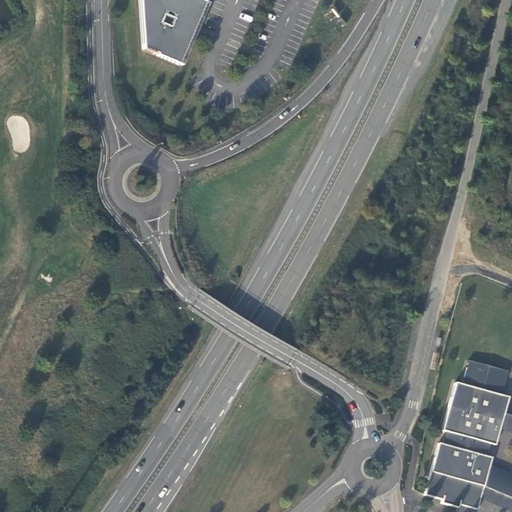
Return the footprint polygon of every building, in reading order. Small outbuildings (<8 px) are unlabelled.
[(193,29),(204,3),(198,0),(139,0),(142,49),(156,55),(178,65),(193,29)] [(458,505),(476,510),(479,499),(482,487),(511,499),(511,475),(488,465),(490,458),(485,457),(489,444),(494,445),(498,428),(502,414),(507,397),(500,396),(483,391),(490,367),(468,361),(461,385),(454,383),(441,431),(445,432),(442,445),(437,443),(423,495),(441,500),(440,503),(457,508),(458,505)] [(500,396),(506,372),(490,367),(483,391),(500,396)] [(511,416),(502,414),(498,428),(511,432),(511,416)] [(511,511),(511,499),(482,487),(479,499),(511,511)]
